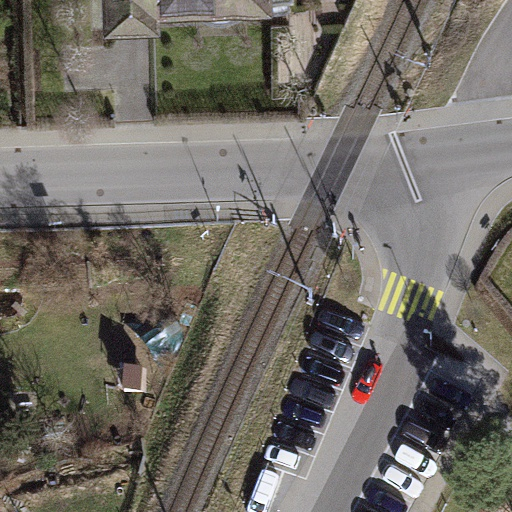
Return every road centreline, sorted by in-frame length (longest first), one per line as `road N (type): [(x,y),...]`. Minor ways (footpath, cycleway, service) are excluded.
road 1 (tertiary): [(0,178),(453,166)]
road 2 (residential): [(308,511),(453,166)]
road 3 (residential): [(453,166),(511,57)]
